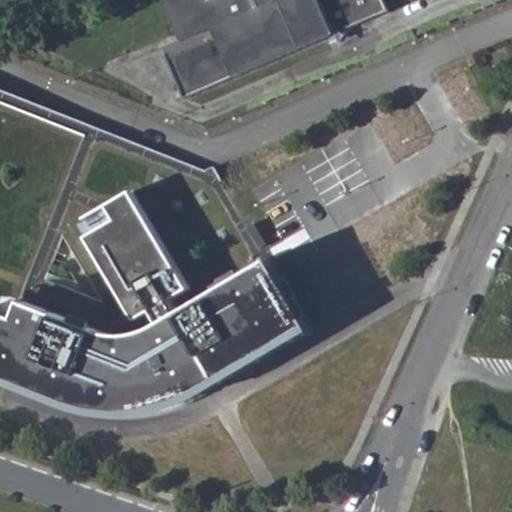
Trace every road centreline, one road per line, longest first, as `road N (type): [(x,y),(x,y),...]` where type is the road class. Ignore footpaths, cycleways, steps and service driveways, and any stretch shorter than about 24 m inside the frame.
road 1 (residential): [(410,399),(511,167)]
road 2 (residential): [(410,399),(341,511)]
road 3 (tertiary): [(114,511),(0,473)]
